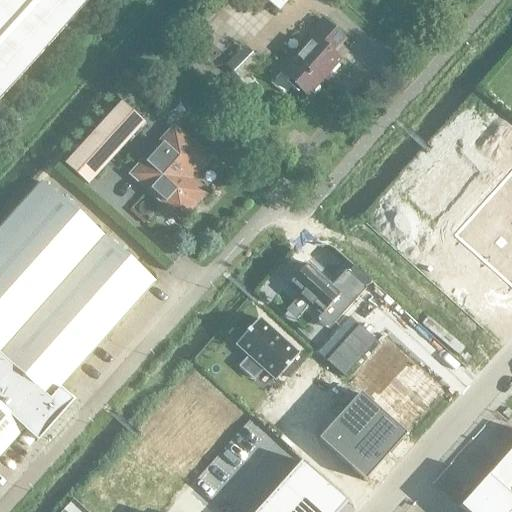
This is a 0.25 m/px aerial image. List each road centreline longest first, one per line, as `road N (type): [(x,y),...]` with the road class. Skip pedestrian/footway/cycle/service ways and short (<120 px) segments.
road 1 (unclassified): [(1,511),(273,209)]
road 2 (unclassified): [(448,0),(294,166)]
road 3 (unclassified): [(378,511),(511,363)]
road 4 (unknown): [(380,510),(261,396)]
